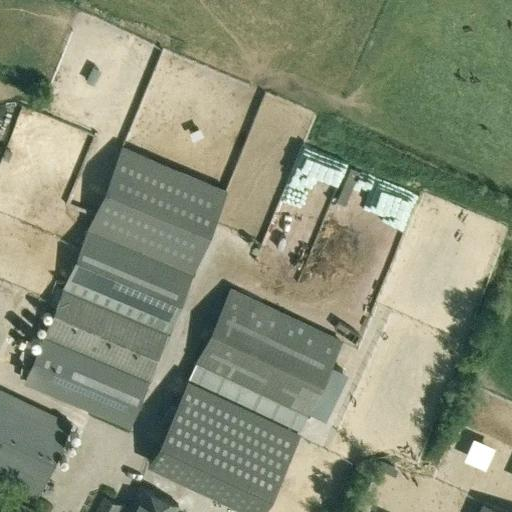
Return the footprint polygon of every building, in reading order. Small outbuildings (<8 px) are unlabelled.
[(20,127),(31,128),(32,117),(45,118),(46,104),(21,102),(20,127)] [(287,217),(326,231),(354,158),(335,151),(340,138),(310,126),(261,255),(293,268),(295,260),(286,257),(290,245),(278,241),(287,217)] [(104,182),(90,219),(199,260),(214,220),(231,176),(122,135),(104,182)] [(382,297),(410,222),(389,214),(366,278),(363,277),(390,203),(372,196),(340,282),(382,297)] [(0,263),(25,266),(29,237),(0,232),(0,263)] [(190,370),(303,424),(342,339),(229,286),(190,370)] [(51,312),(22,380),(128,425),(158,356),(51,312)] [(190,370),(168,417),(281,470),(303,424),(190,370)] [(0,480),(36,498),(72,422),(0,387),(0,480)] [(260,511),(281,470),(168,417),(145,464),(248,511),(260,511)] [(129,507),(102,494),(93,511),(173,511),(178,504),(139,485),(129,507)] [(478,511),(507,511),(483,502),(478,511)]
